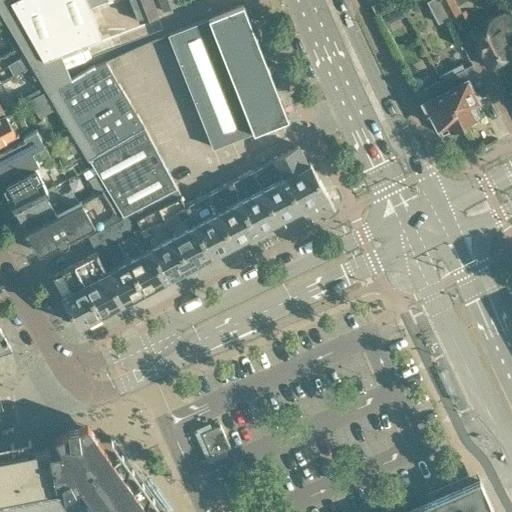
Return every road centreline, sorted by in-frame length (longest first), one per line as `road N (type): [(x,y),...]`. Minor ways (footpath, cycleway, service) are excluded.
road 1 (tertiary): [(398,221),(168,329),(141,361)]
road 2 (tertiary): [(141,361),(412,251)]
road 3 (secondary): [(301,0),(398,221)]
road 4 (secondary): [(412,251),(511,457)]
road 5 (secondary): [(433,205),(341,0)]
road 6 (tertiary): [(80,385),(56,358),(0,251)]
road 7 (secondary): [(511,376),(449,236)]
